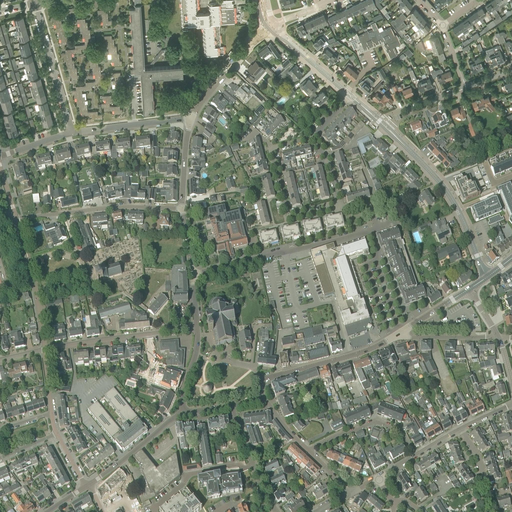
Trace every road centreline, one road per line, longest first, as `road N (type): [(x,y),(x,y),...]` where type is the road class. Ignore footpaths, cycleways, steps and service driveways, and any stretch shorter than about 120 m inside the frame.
road 1 (residential): [(192,275),(391,222)]
road 2 (secondary): [(484,278),(448,193),(381,123)]
road 3 (residential): [(314,138),(273,153),(288,220),(341,207)]
road 4 (tertiary): [(261,396),(267,377),(347,357),(400,333)]
road 5 (residential): [(44,349),(196,328)]
road 6 (residential): [(72,132),(35,2)]
road 7 (residential): [(44,349),(16,218)]
road 8 (residential): [(413,456),(400,431),(374,422),(307,450)]
road 9 (residential): [(189,119),(270,24)]
road 10 (tertiary): [(85,485),(183,410)]
